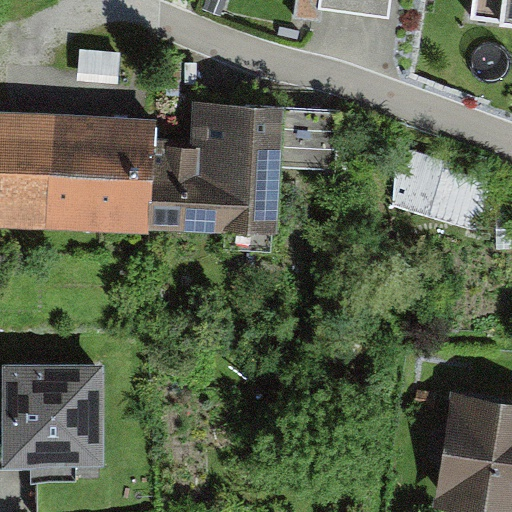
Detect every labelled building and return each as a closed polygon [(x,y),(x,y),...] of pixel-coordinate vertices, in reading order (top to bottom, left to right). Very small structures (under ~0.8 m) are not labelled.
[(321,0),(321,5),(391,13),(392,0),(321,0)] [(511,16),(511,0),(475,0),(474,12),(511,16)] [(179,91),(179,114),(151,113),(146,222),(284,228),(289,96),(179,91)] [(0,216),(146,222),(151,113),(0,106),(0,216)] [(105,354),(3,354),(3,453),(105,454),(105,354)] [(511,393),(454,384),(437,499),(511,509),(511,393)]
